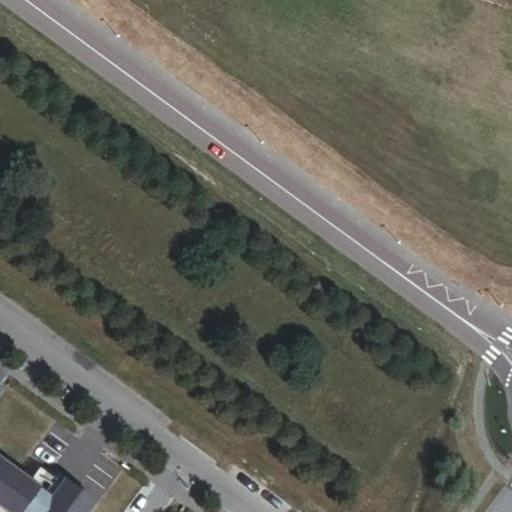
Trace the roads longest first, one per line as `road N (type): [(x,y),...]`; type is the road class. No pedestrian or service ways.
road 1 (tertiary): [(21,0),(463,320)]
road 2 (residential): [(178,469),(0,335)]
